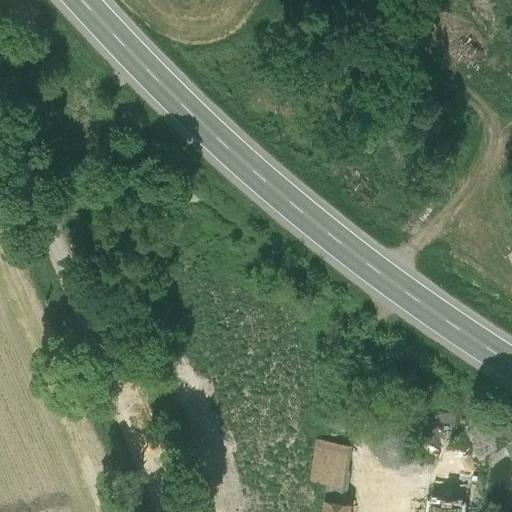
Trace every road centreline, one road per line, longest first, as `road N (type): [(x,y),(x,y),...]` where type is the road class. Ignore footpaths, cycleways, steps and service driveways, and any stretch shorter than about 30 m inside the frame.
road 1 (secondary): [(80,0),(264,180),(511,363)]
road 2 (unclassified): [(0,113),(166,511)]
